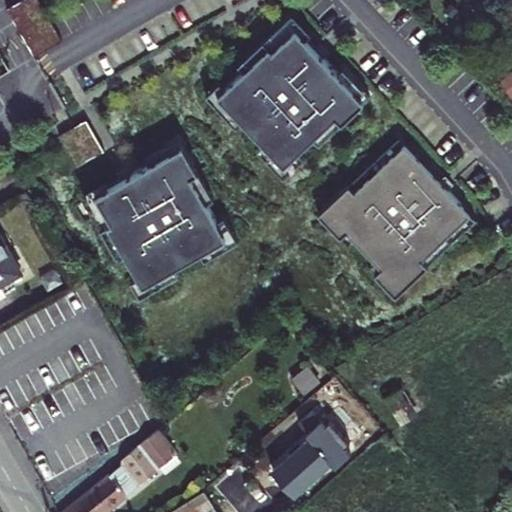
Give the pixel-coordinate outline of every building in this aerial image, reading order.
[(62,40),(39,0),(21,0),(6,9),(34,56),(62,40)] [(338,72),(287,18),(262,41),(238,64),(244,70),(226,87),(220,81),(207,94),(237,126),(243,120),(264,142),(258,148),(284,175),(304,156),(299,150),(313,136),(319,143),(370,94),(344,66),(338,72)] [(59,135),(77,166),(105,150),(87,118),(59,135)] [(402,291),(482,215),(403,133),(324,209),(355,241),(361,235),(381,257),(375,263),(402,291)] [(150,163),(85,200),(119,258),(126,254),(139,275),(131,279),(141,296),(179,274),(175,266),(201,251),(205,259),(238,239),(224,215),(217,219),(207,202),(214,198),(180,136),(146,156),(150,163)] [(0,282),(21,270),(0,233),(0,282)] [(384,396),(399,424),(418,413),(403,386),(384,396)] [(320,418),(308,430),(337,462),(350,451),(320,418)] [(103,511),(177,454),(158,427),(120,459),(119,467),(63,511),(103,511)] [(217,511),(203,488),(165,511),(217,511)]
